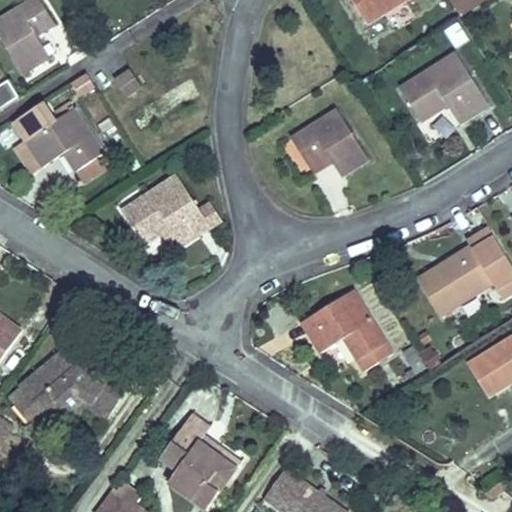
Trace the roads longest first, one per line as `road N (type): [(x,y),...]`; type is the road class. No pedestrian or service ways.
road 1 (residential): [(200,326),(509,511)]
road 2 (residential): [(268,231),(314,247),(403,217),(511,149)]
road 3 (residential): [(0,202),(200,326)]
road 4 (unknown): [(200,326),(77,511)]
road 5 (residential): [(249,0),(225,114),(236,185)]
